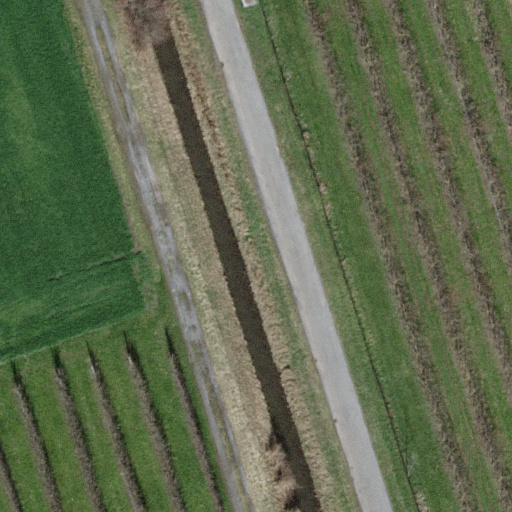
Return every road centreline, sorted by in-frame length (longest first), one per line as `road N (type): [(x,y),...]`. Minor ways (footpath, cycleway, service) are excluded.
road 1 (track): [(214,0),(379,511)]
road 2 (track): [(88,0),(248,511)]
